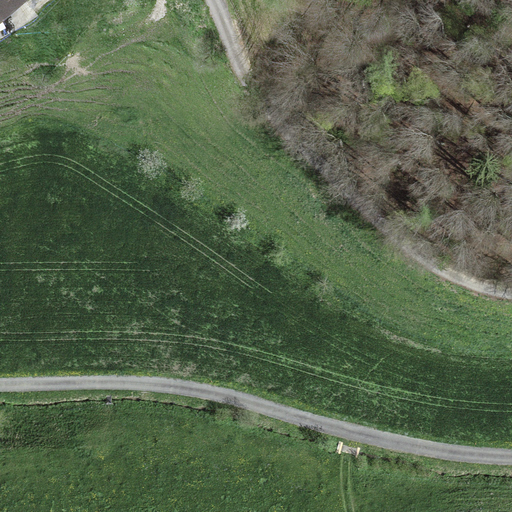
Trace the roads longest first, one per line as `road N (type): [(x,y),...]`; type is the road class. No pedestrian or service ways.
road 1 (track): [(0,384),(165,385),(399,443),(511,457)]
road 2 (track): [(511,294),(424,260),(311,162),(268,116),(213,0)]
